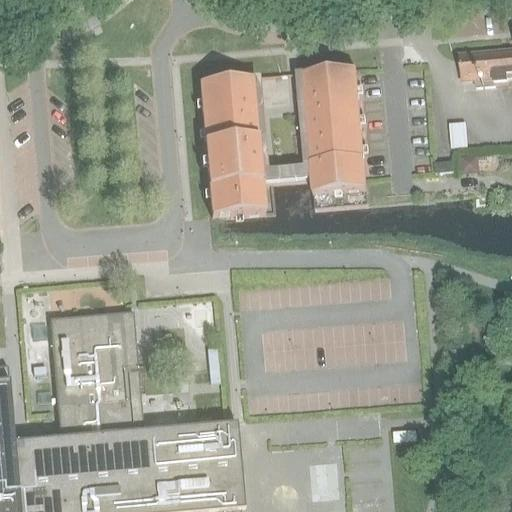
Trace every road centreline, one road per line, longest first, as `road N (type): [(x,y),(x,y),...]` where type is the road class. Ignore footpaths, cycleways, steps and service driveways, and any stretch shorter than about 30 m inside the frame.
road 1 (residential): [(192,0),(230,25),(511,4)]
road 2 (residential): [(0,43),(101,15),(118,0)]
